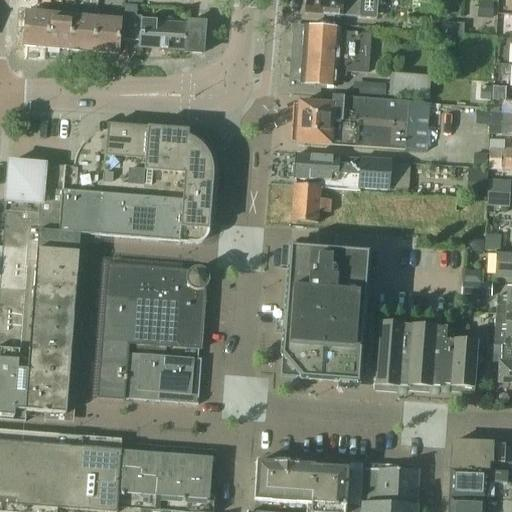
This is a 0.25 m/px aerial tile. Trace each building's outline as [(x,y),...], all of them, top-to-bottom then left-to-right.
[(302,0),(306,2),(305,14),(339,17),(359,19),(360,0),(302,0)] [(477,3),(476,20),(492,20),(493,4),(477,3)] [(124,7),(122,40),(138,42),(138,48),(184,51),(184,53),(201,54),(203,24),(186,22),(186,23),(186,24),(140,21),(140,18),(135,18),(136,8),(124,7)] [(22,47),(45,49),(48,15),(25,13),(22,47)] [(48,15),(45,49),(69,51),(72,17),(48,15)] [(72,17),(69,51),(93,54),(96,20),(72,17)] [(96,20),(93,54),(116,56),(119,22),(96,20)] [(464,25),(444,24),(443,35),(463,36),(464,25)] [(301,32),(299,53),(302,53),(367,58),(369,34),(339,32),(339,30),(304,27),(304,32),(301,32)] [(299,63),(297,82),(300,82),(300,84),(335,87),(336,77),(346,78),(347,73),(366,74),(367,58),(302,53),(301,63),(299,63)] [(390,75),(388,98),(428,101),(430,79),(390,75)] [(492,101),(494,101),(501,102),(502,89),(492,89),(492,101)] [(300,105),(297,145),(426,155),(430,108),(332,100),(332,107),(300,105)] [(511,116),(489,115),(488,125),(511,126),(511,116)] [(500,137),(503,137),(511,137),(511,126),(488,125),(488,136),(500,136),(500,137)] [(105,155),(98,237),(138,240),(138,241),(145,159),(146,130),(107,127),(106,132),(105,155)] [(146,130),(145,159),(138,241),(160,243),(160,244),(178,246),(178,244),(189,245),(193,245),(195,245),(197,245),(200,244),(202,243),(205,240),(206,237),(207,235),(207,233),(212,177),(211,170),(209,163),(206,157),(203,151),(198,146),(192,142),(186,139),(187,133),(146,130)] [(63,168),(58,234),(58,235),(79,237),(79,236),(98,237),(105,155),(106,132),(103,133),(100,133),(96,135),(93,136),(90,138),(87,140),(85,142),(82,145),(80,147),(78,150),(76,153),(74,157),(73,161),(72,164),(72,168),(63,168)] [(511,152),(489,152),(488,169),(511,169),(511,152)] [(296,156),(294,182),(321,183),(320,189),(359,192),(359,190),(387,192),(390,162),(337,159),(296,156)] [(465,200),(479,201),(485,201),(487,171),(486,170),(486,169),(487,158),(462,156),(462,169),(468,169),(465,200)] [(8,164),(4,214),(20,215),(19,221),(39,223),(38,232),(58,234),(63,168),(8,164)] [(487,206),(506,206),(507,182),(487,182),(487,206)] [(294,187),(291,222),(317,224),(318,213),(329,213),(330,201),(319,200),(320,189),(294,187)] [(4,214),(2,248),(37,251),(35,273),(76,276),(79,237),(58,235),(58,234),(38,232),(39,223),(19,221),(20,215),(4,214)] [(471,253),(471,254),(482,254),(482,253),(482,244),(471,243),(471,253)] [(0,248),(0,290),(15,291),(74,296),(76,276),(35,273),(37,251),(2,248),(0,248)] [(282,335),(280,358),(282,361),(301,381),(336,384),(340,384),(358,385),(360,365),(360,361),(363,321),(368,254),(340,252),(339,252),(311,250),(310,250),(289,248),(288,260),(286,278),(283,313),(282,335)] [(495,277),(504,278),(511,278),(511,253),(497,253),(495,277)] [(106,266),(104,292),(160,296),(181,298),(204,300),(204,299),(203,299),(204,290),(204,289),(205,289),(205,288),(206,287),(206,286),(207,285),(207,284),(207,283),(207,282),(207,281),(207,280),(207,279),(206,278),(206,277),(205,276),(205,275),(204,274),(203,274),(203,273),(202,273),(201,272),(200,272),(199,271),(198,271),(197,271),(196,271),(195,271),(194,271),(193,272),(192,272),(191,272),(190,273),(189,273),(181,273),(182,272),(106,266)] [(460,296),(460,297),(490,298),(490,285),(482,285),(461,284),(460,284),(460,296)] [(495,298),(495,315),(511,315),(511,288),(507,289),(506,298),(495,298)] [(0,290),(0,320),(72,326),(74,296),(15,291),(0,290)] [(104,292),(96,400),(122,402),(196,408),(197,397),(199,361),(126,355),(127,345),(200,351),(204,300),(181,298),(104,292)] [(487,329),(486,346),(501,347),(511,346),(511,315),(495,315),(494,330),(487,329)] [(0,320),(0,349),(15,351),(70,356),(72,326),(0,320)] [(376,367),(374,387),(376,387),(379,390),(392,390),(396,388),(425,391),(429,388),(441,389),(441,387),(451,387),(454,390),(468,391),(472,389),(473,389),(474,380),(475,369),(477,343),(468,343),(456,342),(454,342),(454,330),(445,329),(379,324),(376,367)] [(486,346),(485,362),(497,363),(496,385),(511,385),(511,346),(501,347),(486,346)] [(0,421),(23,423),(24,413),(50,415),(50,417),(66,418),(68,402),(66,402),(70,356),(15,351),(0,349),(0,421)] [(0,511),(51,511),(52,509),(77,511),(78,507),(77,507),(82,443),(120,445),(121,441),(0,431),(0,511)] [(78,507),(77,511),(86,511),(115,511),(116,508),(140,510),(139,511),(212,511),(214,487),(209,487),(211,460),(120,453),(120,445),(82,443),(77,507),(78,507)] [(451,443),(449,472),(502,475),(502,463),(504,463),(504,445),(451,443)] [(415,511),(418,473),(363,470),(363,474),(347,472),(347,470),(314,468),(314,467),(298,466),(298,465),(274,463),(274,465),(257,463),(254,502),(272,503),(272,504),(294,506),(294,504),(307,505),(306,511),(415,511)] [(449,472),(448,501),(511,503),(511,487),(509,488),(509,475),(502,475),(449,472)] [(511,511),(511,503),(448,501),(447,511),(511,511)]
